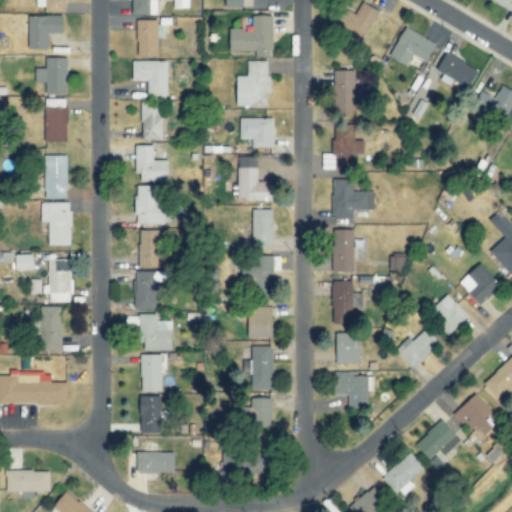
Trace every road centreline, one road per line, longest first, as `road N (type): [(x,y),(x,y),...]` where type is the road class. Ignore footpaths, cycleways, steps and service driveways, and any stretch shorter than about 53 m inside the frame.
road 1 (residential): [(0,438),(83,445),(105,481),(143,505),(273,506),(303,498),(335,475),(511,314)]
road 2 (residential): [(303,498),(303,0)]
road 3 (residential): [(83,445),(97,429),(97,0)]
